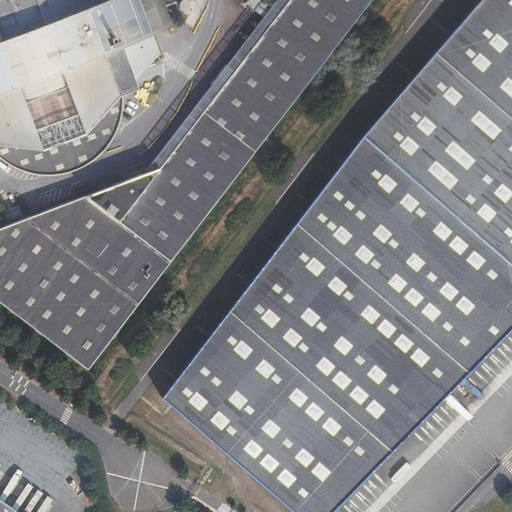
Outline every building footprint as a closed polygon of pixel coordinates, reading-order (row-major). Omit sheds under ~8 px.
[(218,90),(159,167),(150,178),(142,173),(111,185),(97,203),(86,194),(81,196),(0,226),(0,301),(87,368),(369,0),(287,0),(233,70),(226,64),(210,84),(218,90)] [(0,0),(0,138),(31,127),(15,84),(62,66),(78,110),(138,88),(134,77),(122,44),(151,34),(172,26),(163,0),(0,0)] [(165,396),(296,511),(333,511),(511,330),(511,0),(480,0),(364,134),(165,396)] [(159,54),(151,34),(122,44),(134,77),(159,54)] [(125,102),(126,92),(78,110),(62,66),(15,84),(31,127),(0,138),(0,157),(5,160),(14,165),(23,168),(28,169),(38,171),(48,171),(59,170),(64,169),(73,166),(78,164),(87,159),(95,154),(99,150),(107,143),(113,135),(118,126),(122,117),(123,112),(124,107),(125,102)] [(150,178),(159,167),(142,173),(150,178)] [(111,185),(86,194),(97,203),(111,185)]
